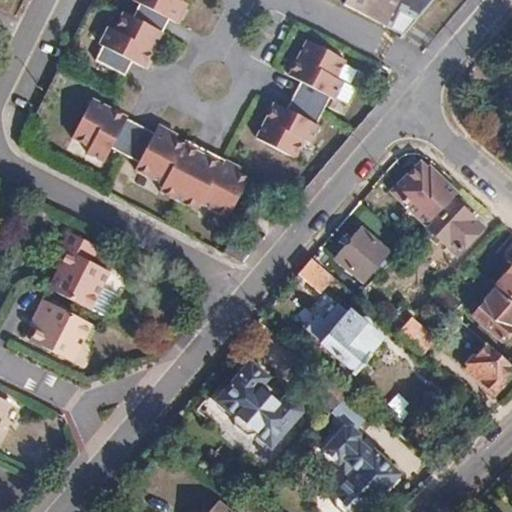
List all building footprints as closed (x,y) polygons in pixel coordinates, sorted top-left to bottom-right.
[(133,0),(133,1),(140,5),(133,19),(124,13),(114,32),(109,28),(99,46),(102,48),(95,62),(125,77),(132,63),(139,49),(151,55),(169,21),(177,24),(187,5),(182,2),(182,0),(133,0)] [(347,0),(344,5),(393,30),(401,13),(416,20),(433,0),(347,0)] [(278,124),(266,117),(254,138),(292,159),(302,141),(308,145),(318,128),(315,126),(330,99),(333,101),(342,84),(337,80),(347,61),(308,41),(297,62),(302,66),(295,79),(301,83),(285,110),(278,124)] [(139,49),(132,63),(144,69),(151,55),(139,49)] [(302,66),(297,62),(289,76),(295,79),(302,66)] [(109,117),(112,111),(91,100),(71,138),(90,148),(86,153),(104,162),(111,148),(139,162),(135,169),(163,183),(201,202),(228,216),(248,177),(238,171),(182,143),(174,139),(173,142),(153,133),(126,119),(123,124),(109,117)] [(274,103),(266,117),(278,124),(285,110),(274,103)] [(126,119),(112,111),(109,117),(123,124),(126,119)] [(157,125),(153,133),(173,142),(174,139),(176,135),(157,125)] [(182,143),(238,171),(241,167),(185,138),(182,143)] [(424,224),(455,192),(427,166),(424,169),(417,162),(408,172),(390,190),(412,213),(424,224)] [(390,190),(408,172),(399,164),(381,182),(390,190)] [(201,202),(163,183),(160,190),(197,209),(201,202)] [(433,232),(455,253),(480,227),(467,215),(469,210),(460,201),(455,203),(452,200),(427,227),(433,232)] [(265,235),(277,221),(254,201),(241,216),(265,235)] [(333,259),(359,282),(385,252),(359,229),(333,259)] [(59,271),(48,290),(90,311),(110,274),(90,264),(98,249),(69,233),(61,249),(68,253),(59,271)] [(232,238),(221,253),(241,264),(252,250),(232,238)] [(48,265),(59,271),(68,253),(61,249),(57,247),(48,265)] [(345,290),(309,258),(296,273),(318,290),(325,283),(342,297),(347,291),(345,290)] [(511,301),(511,265),(494,287),(496,288),(511,301)] [(459,302),(440,285),(431,294),(450,312),(459,302)] [(511,328),(511,301),(496,288),(472,315),(502,340),(511,328)] [(43,320),(36,333),(32,342),(71,362),(91,325),(42,302),(35,316),(43,320)] [(409,318),(413,314),(399,304),(383,321),(390,327),(396,332),(409,318)] [(369,348),(377,338),(369,333),(370,330),(368,325),(367,323),(364,321),(360,321),(357,322),(346,312),(318,344),(351,371),(369,350),(369,348)] [(29,328),(36,333),(43,320),(35,316),(29,328)] [(432,338),(409,318),(396,332),(419,353),(432,338)] [(491,392),(511,368),(511,367),(485,343),(463,367),(491,392)] [(254,441),(268,456),(310,411),(250,359),(215,404),(233,423),(233,430),(247,441),(254,441)] [(367,511),(406,472),(346,424),(325,448),(341,463),(346,458),(348,478),(335,492),(338,495),(339,504),(346,511),(367,511)] [(421,456),(394,432),(383,445),(402,463),(405,459),(412,465),(421,456)]
